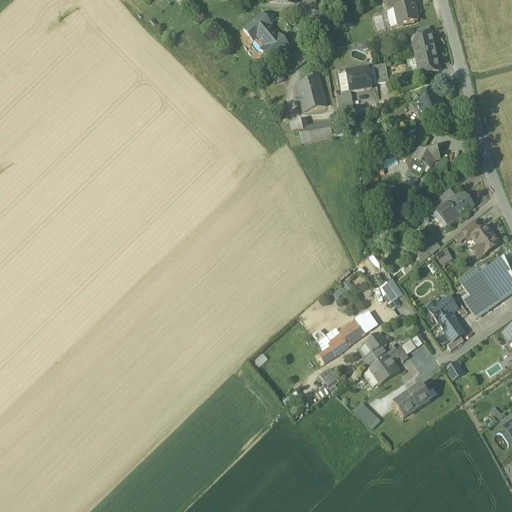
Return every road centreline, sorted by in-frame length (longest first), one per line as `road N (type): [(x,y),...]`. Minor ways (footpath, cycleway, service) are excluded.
road 1 (residential): [(511,225),(441,0)]
road 2 (residential): [(511,316),(443,363),(400,301)]
